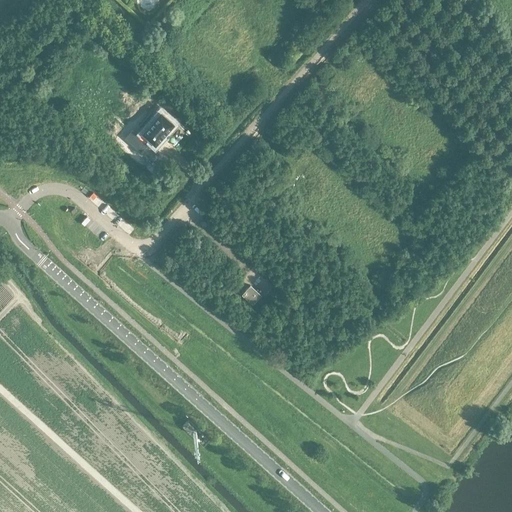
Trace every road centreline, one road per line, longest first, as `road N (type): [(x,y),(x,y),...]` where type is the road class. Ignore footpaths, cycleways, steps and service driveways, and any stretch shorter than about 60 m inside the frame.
road 1 (tertiary): [(320,511),(7,223)]
road 2 (unclassified): [(137,247),(159,239),(185,213),(373,0)]
road 3 (unclassified): [(137,247),(63,189),(39,193),(7,223)]
